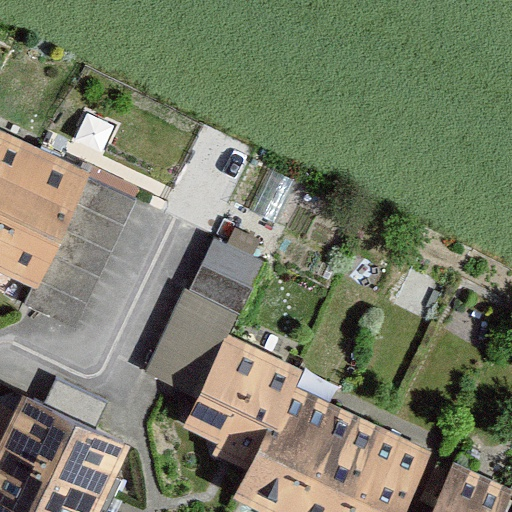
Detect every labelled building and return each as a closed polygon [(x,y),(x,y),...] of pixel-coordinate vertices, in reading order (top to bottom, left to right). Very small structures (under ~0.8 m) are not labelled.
[(0,219),(35,146),(0,129),(0,219)] [(0,260),(38,278),(89,171),(35,146),(0,219),(0,260)] [(82,302),(139,190),(97,169),(40,281),(82,302)] [(266,260),(215,235),(148,371),(199,396),(226,341),(266,260)] [(235,459),(251,467),(289,387),(296,375),(226,341),(199,396),(196,402),(186,423),(222,441),(218,451),(228,456),(232,458),(235,459)] [(108,402),(57,379),(44,406),(95,430),(108,402)] [(277,511),(286,511),(336,410),(289,387),(251,467),(238,493),(243,495),(277,511)] [(44,406),(26,397),(7,438),(105,485),(125,444),(95,430),(44,406)] [(286,511),(340,511),(380,431),(336,410),(286,511)] [(340,511),(399,511),(427,454),(380,431),(340,511)] [(105,485),(7,438),(0,451),(0,486),(54,511),(92,511),(100,496),(105,485)] [(434,511),(505,511),(511,498),(511,496),(509,495),(455,469),(434,511)] [(54,511),(0,486),(0,511),(54,511)]
